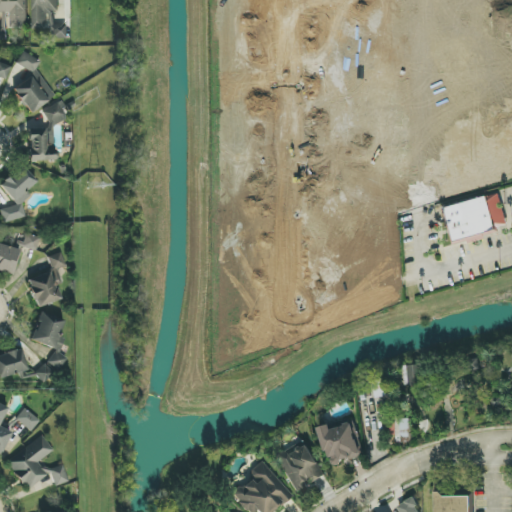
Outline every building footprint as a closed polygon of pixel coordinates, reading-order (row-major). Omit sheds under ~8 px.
[(26,0),(0,0),(0,12),(10,12),(10,29),(28,28),(26,0)] [(51,29),(51,39),(66,39),(66,25),(54,25),(54,12),(58,12),(57,0),(32,0),(32,29),(51,29)] [(29,114),(54,97),(35,69),(38,67),(28,52),(17,59),(29,76),(11,88),(29,114)] [(10,66),(0,63),(0,77),(6,79),(10,66)] [(29,162),(55,160),(52,124),(64,123),(63,105),(45,107),(46,129),(27,130),(29,162)] [(0,211),(3,223),(25,217),(21,203),(28,197),(26,191),(36,182),(26,170),(10,175),(0,184),(1,189),(16,205),(0,209),(0,211)] [(445,208),(453,241),(508,227),(498,190),(476,196),(477,200),(445,208)] [(39,239),(24,233),(19,246),(34,252),(39,239)] [(0,271),(13,274),(19,250),(0,244),(0,271)] [(35,307),(60,301),(56,286),(61,285),(57,270),(66,268),(62,253),(47,256),(50,270),(27,275),(35,307)] [(57,350),(58,346),(55,345),(64,321),(40,313),(30,341),(57,350)] [(0,379),(27,369),(19,349),(0,355),(0,379)] [(406,365),(407,386),(421,386),(421,365),(406,365)] [(0,423),(7,408),(0,404),(0,455),(10,432),(0,427),(0,423)] [(39,421),(24,409),(16,420),(30,431),(39,421)] [(396,442),(411,442),(410,419),(396,419),(396,442)] [(320,428),(330,465),(363,456),(354,423),(332,430),(330,425),(320,428)] [(63,464),(53,451),(43,436),(35,441),(6,461),(12,471),(25,489),(28,488),(50,474),(51,475),(54,486),(68,482),(63,464)] [(325,476),(306,442),(276,458),(295,492),(309,484),(310,484),(325,476)] [(272,511),(291,496),(265,465),(231,493),(246,511),(256,511),(257,511),(272,511)] [(471,511),(472,496),(436,496),(435,511),(471,511)] [(419,511),(412,498),(397,506),(400,511),(419,511)]
